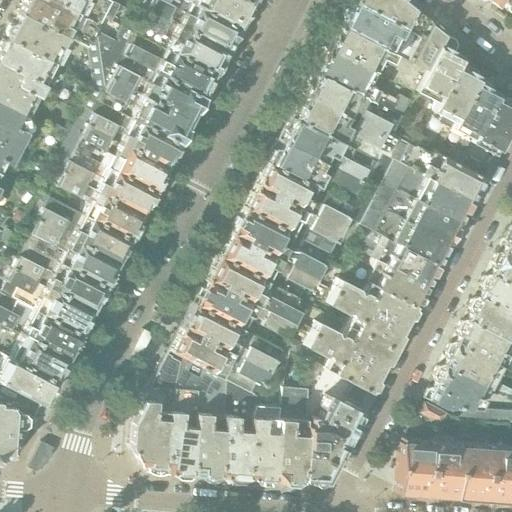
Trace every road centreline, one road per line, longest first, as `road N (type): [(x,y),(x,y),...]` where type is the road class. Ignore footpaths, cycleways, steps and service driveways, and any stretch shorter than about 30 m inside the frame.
road 1 (residential): [(60,496),(87,401),(297,0)]
road 2 (residential): [(511,163),(333,511)]
road 3 (residential): [(259,511),(60,496)]
